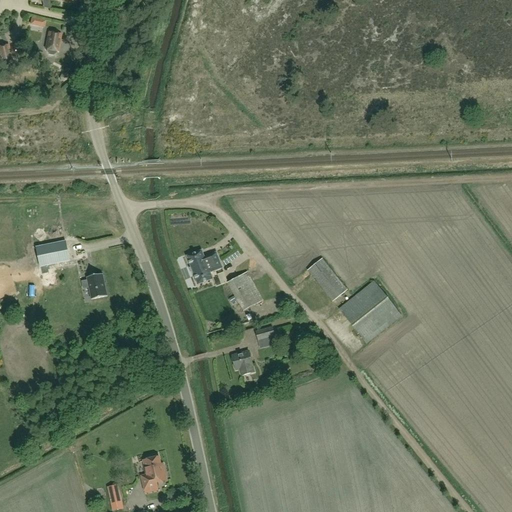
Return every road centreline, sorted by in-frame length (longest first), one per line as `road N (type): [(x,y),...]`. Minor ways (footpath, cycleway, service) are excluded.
road 1 (unclassified): [(214,511),(177,345),(92,119),(105,0)]
road 2 (track): [(467,511),(219,212),(123,207)]
